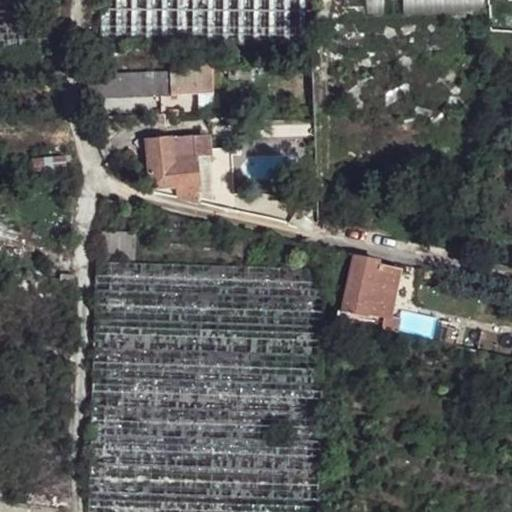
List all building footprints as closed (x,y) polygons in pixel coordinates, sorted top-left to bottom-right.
[(0,0),(0,53),(57,51),(55,0),(0,0)] [(310,0),(100,0),(101,46),(311,46),(310,0)] [(483,0),(329,0),(330,50),(485,49),(483,0)] [(169,73),(84,77),(85,101),(211,95),(211,67),(169,68),(169,73)] [(171,141),(147,143),(154,192),(177,189),(174,158),(171,141)] [(193,157),(174,158),(177,189),(179,199),(199,205),(198,196),(194,160),(193,157)] [(209,159),(194,160),(198,196),(213,200),(209,159)] [(141,228),(103,227),(104,254),(139,255),(141,228)] [(377,264),(351,259),(341,313),(348,315),(367,317),(367,316),(390,320),(399,271),(376,267),(377,264)] [(324,280),(95,269),(95,296),(323,305),(324,280)] [(323,305),(95,296),(94,327),(321,337),(323,305)] [(341,313),(338,313),(336,321),(347,323),(348,315),(341,313)] [(402,322),(390,320),(387,332),(399,335),(402,322)] [(321,337),(94,327),(93,356),(320,367),(321,337)] [(320,367),(93,356),(92,385),(320,394),(320,367)] [(320,394),(92,385),(91,414),(319,421),(320,394)] [(319,421),(91,414),(90,438),(317,451),(319,421)] [(317,451),(90,438),(89,456),(316,468),(317,451)] [(316,468),(89,456),(89,477),(315,491),(316,468)] [(315,491),(89,477),(88,502),(314,510),(315,491)] [(314,511),(314,510),(88,502),(87,511),(314,511)]
